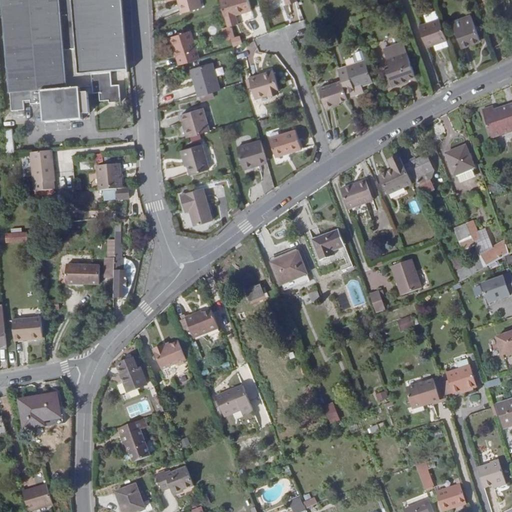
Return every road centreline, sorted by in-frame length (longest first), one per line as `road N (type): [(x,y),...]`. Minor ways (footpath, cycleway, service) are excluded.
road 1 (residential): [(181,266),(331,164),(511,67)]
road 2 (residential): [(181,266),(150,186),(139,0)]
road 3 (residential): [(82,511),(91,361)]
road 4 (residential): [(91,361),(181,266)]
